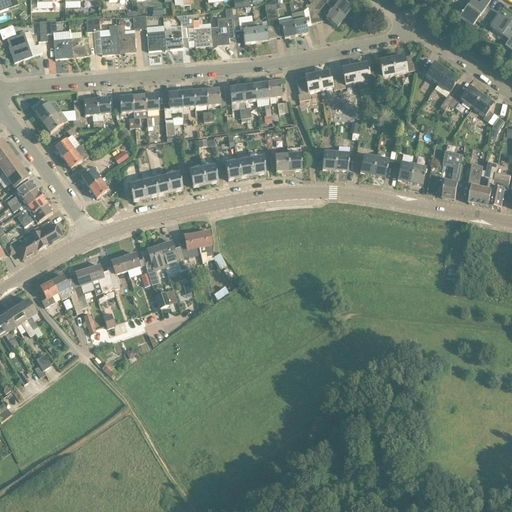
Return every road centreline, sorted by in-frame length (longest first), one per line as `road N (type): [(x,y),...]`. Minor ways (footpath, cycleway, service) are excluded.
road 1 (secondary): [(90,237),(222,203),(313,192),(511,223)]
road 2 (residential): [(0,88),(284,62),(379,45),(416,26)]
road 3 (residential): [(3,111),(90,237)]
